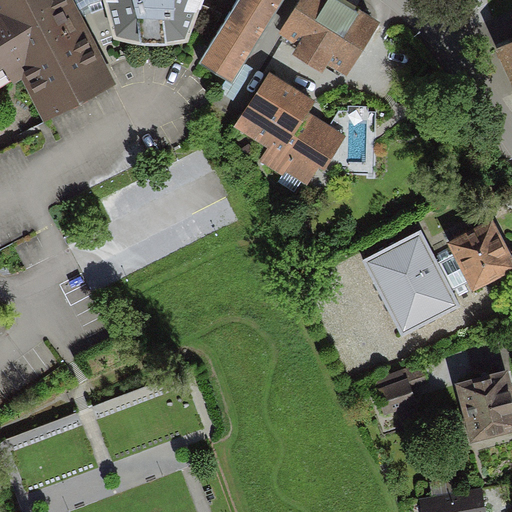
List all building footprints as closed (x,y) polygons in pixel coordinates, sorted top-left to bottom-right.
[(0,0),(0,33),(24,81),(45,122),(116,86),(72,0),(0,0)] [(79,0),(111,66),(128,58),(129,42),(143,45),(168,44),(187,42),(202,0),(79,0)] [(239,0),(202,62),(233,81),(282,0),(239,0)] [(344,0),(301,0),(280,35),(304,50),(300,55),(323,70),(327,65),(346,77),(379,23),(344,0)] [(511,18),(492,27),(511,72),(511,18)] [(0,94),(24,81),(0,33),(0,94)] [(317,99),(272,70),(235,126),(272,150),(263,163),(283,176),(286,172),(306,185),(318,165),(325,170),(345,138),(307,113),(317,99)] [(422,222),(361,254),(402,332),(463,300),(455,285),(471,276),(475,283),(511,263),(511,242),(493,208),(448,232),(454,244),(438,252),(422,222)] [(455,373),(471,435),(511,424),(511,374),(508,360),(455,373)] [(410,378),(377,390),(385,410),(417,398),(410,378)] [(490,511),(485,483),(419,495),(422,511),(490,511)]
